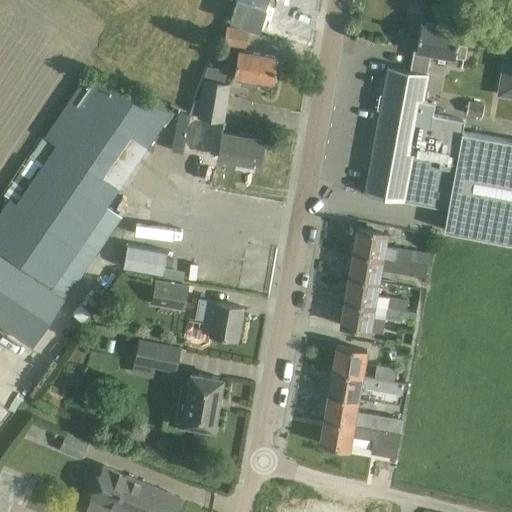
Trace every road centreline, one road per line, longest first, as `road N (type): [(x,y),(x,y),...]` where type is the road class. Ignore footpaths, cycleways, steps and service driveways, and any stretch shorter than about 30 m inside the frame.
road 1 (unclassified): [(255,462),(339,0)]
road 2 (residential): [(255,462),(471,511)]
